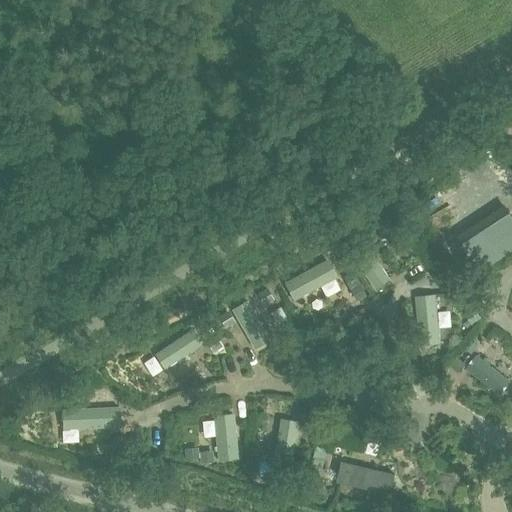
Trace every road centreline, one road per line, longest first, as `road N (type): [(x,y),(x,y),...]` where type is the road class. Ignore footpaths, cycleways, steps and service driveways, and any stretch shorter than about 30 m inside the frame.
road 1 (unclassified): [(0,375),(511,81)]
road 2 (unclassified): [(159,511),(0,469)]
